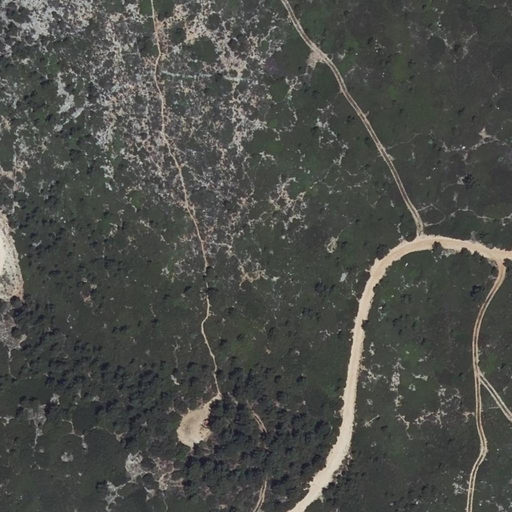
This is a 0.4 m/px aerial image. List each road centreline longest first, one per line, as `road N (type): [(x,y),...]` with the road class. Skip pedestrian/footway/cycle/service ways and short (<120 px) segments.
road 1 (track): [(511,255),(448,243),(391,258),(362,314),(346,433),(332,471),(297,511)]
road 2 (track): [(425,244),(368,124),(284,0)]
road 3 (track): [(469,511),(485,449),(477,322),(503,255)]
road 4 (track): [(255,511),(268,458),(257,417),(221,395),(200,413)]
